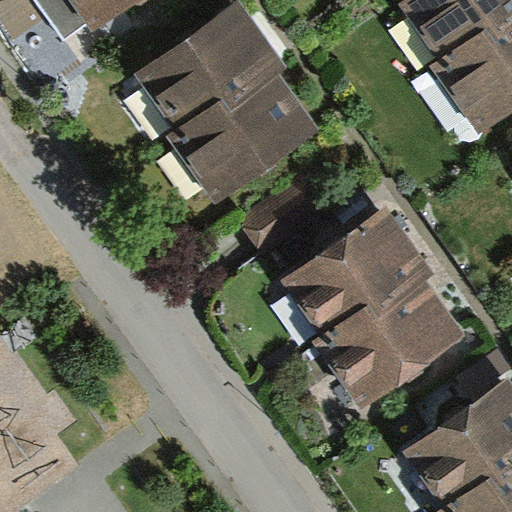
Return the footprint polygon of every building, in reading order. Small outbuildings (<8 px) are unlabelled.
[(84,0),(93,12),(109,0),(84,0)] [(252,0),(217,0),(137,56),(176,112),(224,78),(231,89),(280,55),(287,49),(252,0)] [(511,0),(405,0),(436,44),(484,11),(491,22),(511,7),(511,0)] [(436,44),(429,49),(476,116),(508,93),(511,93),(511,7),(491,22),(484,11),(436,44)] [(176,112),(169,117),(216,184),(248,161),(264,162),(281,151),(283,136),(320,111),(280,55),(231,89),(224,78),(176,112)] [(308,173),(245,216),(268,248),(330,206),(308,173)] [(389,189),(285,261),(324,317),(371,284),(379,295),(428,261),(435,255),(389,189)] [(324,317),(316,322),(363,390),(395,366),(412,368),(428,357),(431,341),(467,317),(428,261),(379,295),(371,284),(324,317)] [(511,365),(508,360),(404,432),(443,488),(490,454),(498,465),(511,455),(511,365)] [(443,488),(435,493),(448,511),(511,511),(511,455),(498,465),(490,454),(443,488)]
